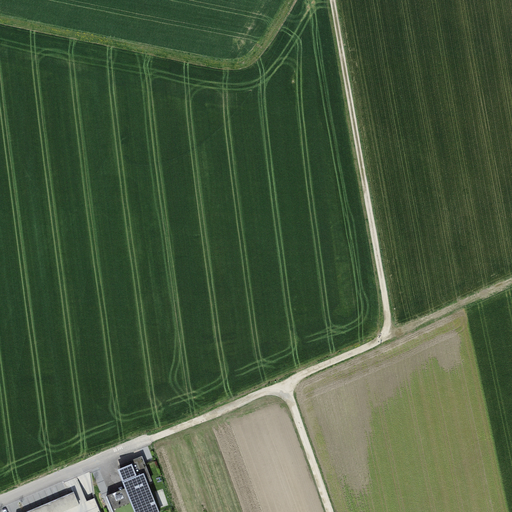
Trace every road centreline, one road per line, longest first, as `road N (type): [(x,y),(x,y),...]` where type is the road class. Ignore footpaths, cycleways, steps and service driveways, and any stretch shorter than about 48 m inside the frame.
road 1 (track): [(511,281),(150,439)]
road 2 (track): [(332,0),(386,307),(378,340)]
road 3 (track): [(291,0),(248,66),(0,19)]
road 4 (residential): [(0,502),(150,439)]
road 5 (track): [(284,383),(329,511)]
